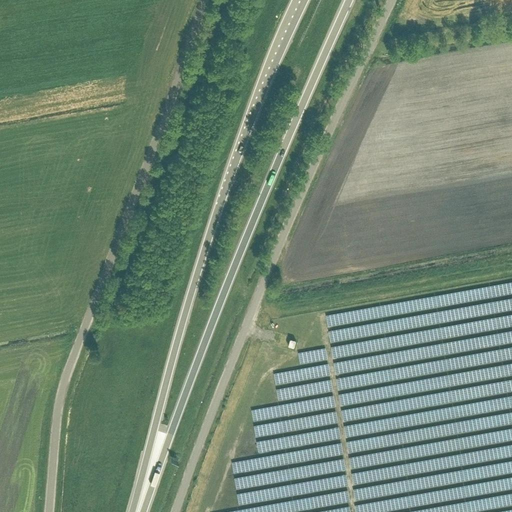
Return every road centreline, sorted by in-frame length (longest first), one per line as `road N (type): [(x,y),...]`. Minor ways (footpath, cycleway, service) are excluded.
road 1 (unclassified): [(175,511),(275,252),(391,0)]
road 2 (trunk): [(138,511),(348,0)]
road 3 (unclassified): [(205,0),(61,387),(48,511)]
road 4 (trunk): [(300,0),(189,295),(136,511)]
road 5 (track): [(251,310),(511,263)]
road 6 (track): [(367,48),(511,21)]
